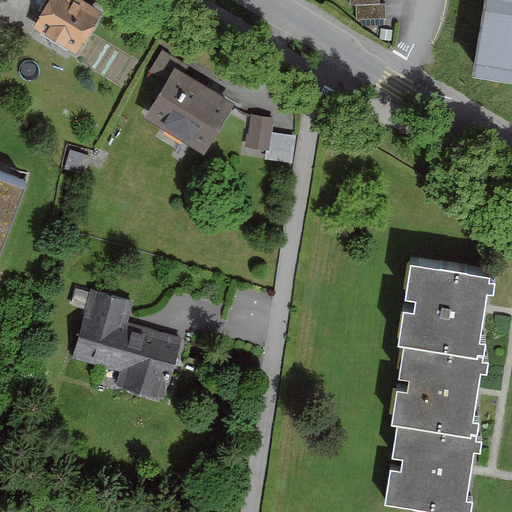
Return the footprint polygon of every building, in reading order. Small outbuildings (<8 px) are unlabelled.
[(78,55),(104,14),(80,0),(53,0),(36,30),(78,55)] [(349,0),(350,9),(356,9),(357,24),(383,23),(382,8),(377,8),(376,0),(349,0)] [(511,0),(494,0),(482,71),(511,75),(511,0)] [(236,103),(185,74),(189,68),(162,53),(150,74),(166,84),(147,118),(207,153),(236,103)] [(271,118),(250,116),(247,150),(264,152),(263,160),(291,162),(293,136),(270,134),(271,118)] [(0,228),(21,170),(0,162),(0,228)] [(486,354),(499,272),(419,260),(406,341),(411,342),(398,422),(402,423),(389,504),(441,511),(469,511),(482,434),(478,434),(491,354),(486,354)] [(125,325),(131,300),(91,290),(73,360),(121,372),(117,388),(159,398),(164,375),(177,379),(186,341),(125,325)]
